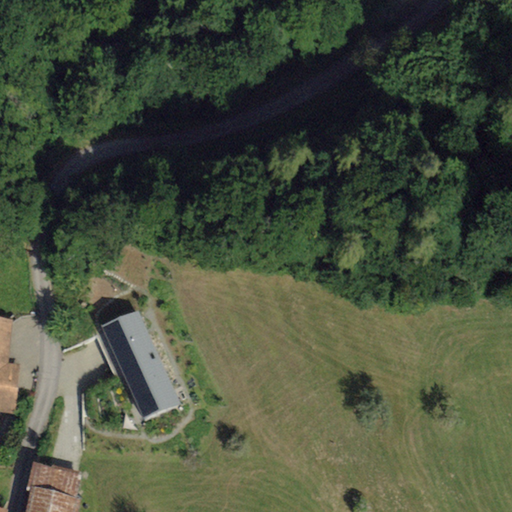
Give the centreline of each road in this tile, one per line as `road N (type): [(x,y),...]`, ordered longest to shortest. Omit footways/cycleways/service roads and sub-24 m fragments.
road 1 (track): [(450,0),(380,27),(335,69),(211,140),(80,162),(43,215),(59,331)]
road 2 (unclassified): [(19,511),(59,331)]
